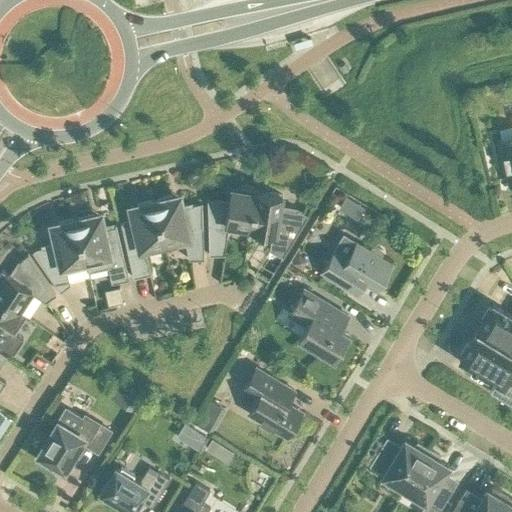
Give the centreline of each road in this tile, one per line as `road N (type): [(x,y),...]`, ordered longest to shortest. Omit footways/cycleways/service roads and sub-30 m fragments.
road 1 (residential): [(0,460),(93,322),(224,291),(255,301)]
road 2 (tertiary): [(130,66),(340,0)]
road 3 (residential): [(389,368),(459,250),(480,229),(511,222)]
road 4 (residential): [(301,511),(389,368)]
road 5 (tertiary): [(279,0),(120,23)]
road 6 (residential): [(389,368),(511,442)]
road 7 (tertiary): [(31,134),(77,135),(97,124),(126,89),(130,66)]
